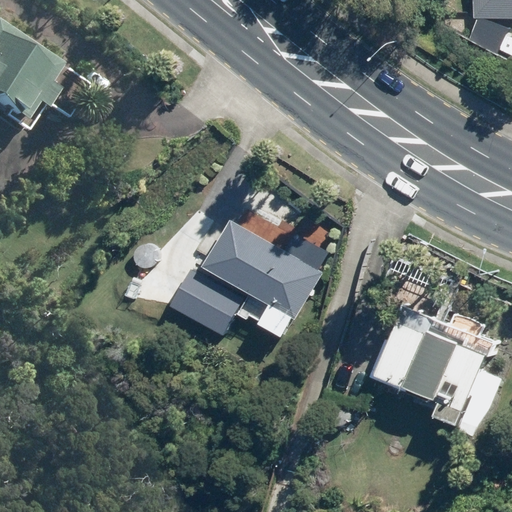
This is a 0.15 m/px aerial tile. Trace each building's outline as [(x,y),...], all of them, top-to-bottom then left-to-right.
[(511,17),(511,0),(484,0),(484,16),(511,17)] [(0,101),(29,121),(44,98),(46,99),(43,104),(49,109),(63,89),(53,83),(65,65),(0,20),(0,101)] [(334,273),(243,221),(218,264),(310,316),(334,273)] [(198,269),(179,304),(235,335),(254,299),(198,269)] [(413,381),(458,399),(453,412),(476,421),(503,354),(506,355),(511,343),(408,302),(378,377),(410,390),(413,381)]
